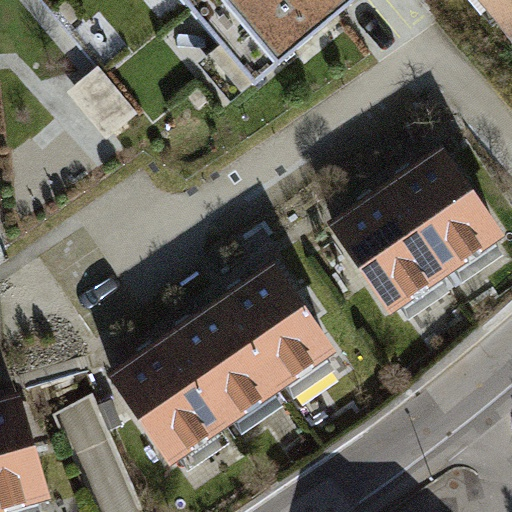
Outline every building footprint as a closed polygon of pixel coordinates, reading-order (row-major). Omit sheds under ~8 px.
[(360,10),(351,0),(179,0),(258,94),(360,10)] [(511,0),(476,0),(504,58),(511,54),(511,0)] [(111,54),(77,72),(105,125),(140,106),(111,54)] [(403,196),(464,288),(511,256),(511,230),(463,156),(403,196)] [(408,325),(464,288),(403,196),(347,233),(408,325)] [(234,310),(297,406),(351,371),(287,275),(234,310)] [(180,346),(243,442),(297,406),(234,310),(180,346)] [(125,383),(188,478),(243,442),(180,346),(125,383)] [(66,511),(37,404),(0,414),(0,511),(66,511)]
